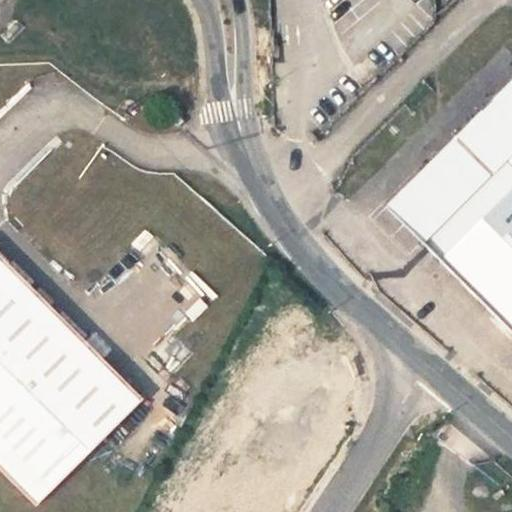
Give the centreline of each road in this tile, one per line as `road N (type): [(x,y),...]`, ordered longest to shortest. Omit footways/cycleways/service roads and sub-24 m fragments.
road 1 (unclassified): [(248,146),(153,153),(67,100),(0,161)]
road 2 (unclassified): [(480,0),(292,180)]
road 3 (tertiary): [(427,365),(321,271),(269,203)]
road 4 (unclassified): [(292,180),(285,0)]
road 5 (unclassified): [(328,511),(427,365)]
